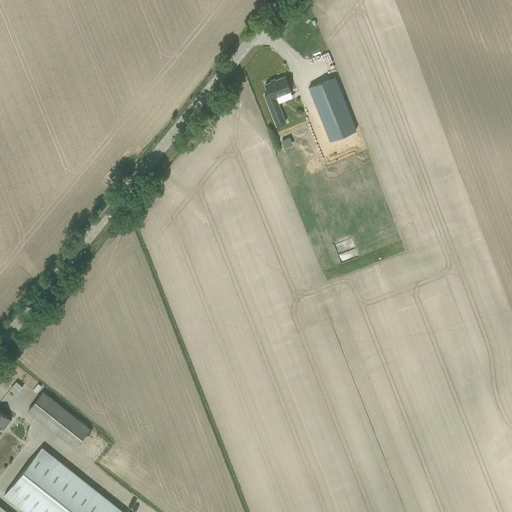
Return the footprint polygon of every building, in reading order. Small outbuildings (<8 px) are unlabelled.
[(264,96),(276,126),(285,122),(275,97),(290,91),(284,76),(264,84),(268,94),(264,96)] [(389,214),(335,77),(308,87),(362,225),(389,214)] [(348,224),(345,225),(310,135),(284,145),(322,243),(351,232),(348,224)] [(16,383),(10,390),(16,395),(22,388),(16,383)] [(28,411),(74,448),(89,429),(43,392),(28,411)] [(0,411),(0,429),(4,425),(6,426),(11,420),(0,411)] [(4,494),(26,511),(122,511),(41,447),(4,494)]
